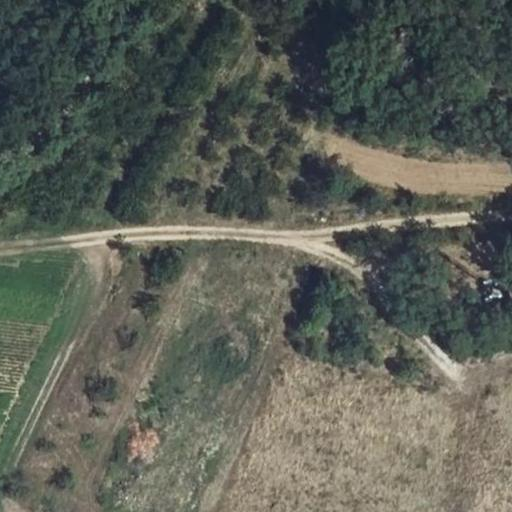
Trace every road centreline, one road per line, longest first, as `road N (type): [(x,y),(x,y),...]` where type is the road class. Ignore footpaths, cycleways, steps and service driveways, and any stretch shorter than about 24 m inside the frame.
road 1 (track): [(0,246),(141,231),(334,234),(422,220),(511,218)]
road 2 (track): [(279,233),(328,253),(380,290),(467,386)]
